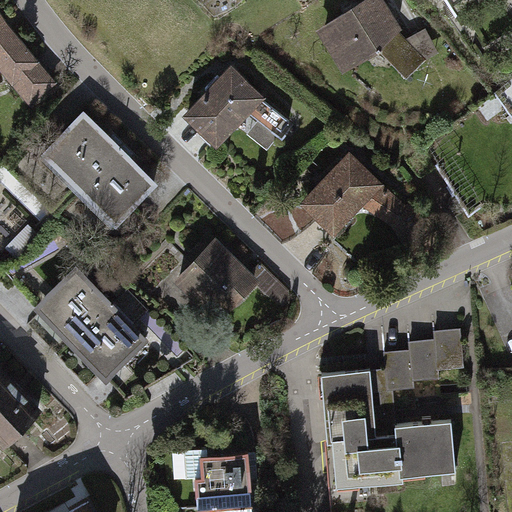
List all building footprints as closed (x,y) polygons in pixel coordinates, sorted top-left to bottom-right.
[(386,0),(358,0),(316,26),(341,68),(379,49),(407,78),(427,59),(439,52),(427,27),(407,36),(399,29),(403,26),(386,0)] [(0,68),(34,109),(58,86),(0,18),(0,68)] [(231,61),(182,109),(216,142),(247,110),(260,97),(264,93),(231,61)] [(291,119),(260,97),(247,110),(258,119),(248,133),(266,149),(291,119)] [(124,145),(85,107),(40,152),(79,190),(124,145)] [(485,204),(449,137),(429,148),(465,215),(485,204)] [(124,145),(79,190),(117,223),(157,180),(124,145)] [(351,147),(300,198),(334,230),(361,204),(393,226),(401,244),(427,226),(409,206),(351,147)] [(260,278),(215,232),(176,270),(221,316),(260,278)] [(80,268),(41,307),(76,342),(116,303),(80,268)] [(153,343),(116,303),(76,342),(114,380),(153,343)] [(386,351),(389,388),(414,387),(413,379),(440,378),(439,365),(464,363),(462,326),(434,328),(434,338),(409,340),(410,350),(386,351)] [(369,368),(324,372),(335,487),(405,480),(405,474),(456,469),(451,417),(394,422),(395,431),(375,433),(369,368)] [(33,419),(0,383),(0,447),(1,449),(33,419)] [(208,450),(184,451),(187,482),(196,482),(196,510),(261,505),(256,454),(210,458),(208,450)] [(98,511),(90,499),(67,511),(98,511)]
